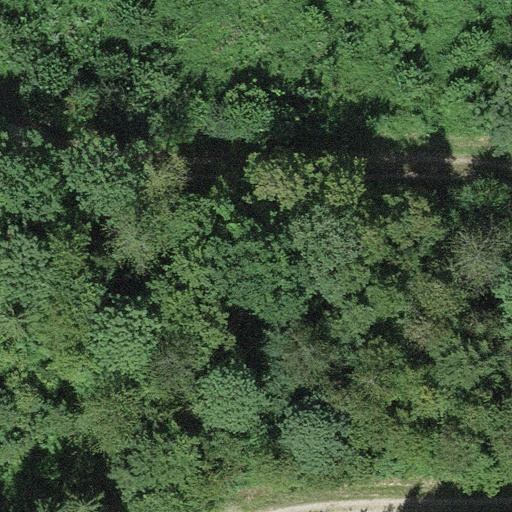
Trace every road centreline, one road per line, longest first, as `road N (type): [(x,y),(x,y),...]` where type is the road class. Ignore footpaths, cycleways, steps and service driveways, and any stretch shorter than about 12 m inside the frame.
road 1 (track): [(0,149),(131,167),(511,173)]
road 2 (track): [(511,505),(388,511)]
